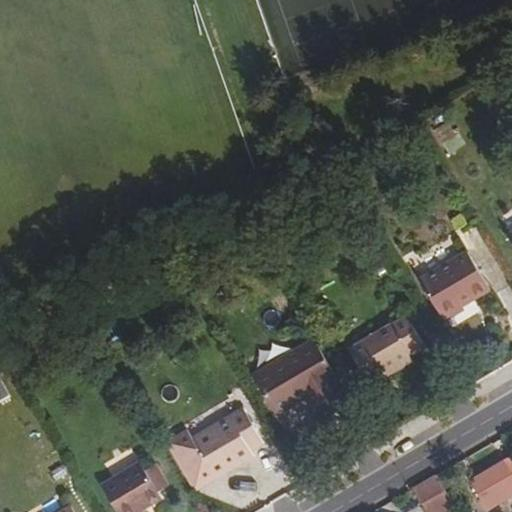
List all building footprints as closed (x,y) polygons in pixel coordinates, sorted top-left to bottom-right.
[(511,234),(503,240),(509,250),(511,248),(511,234)] [(460,311),(458,308),(487,291),(464,252),(416,279),(441,321),(460,311)] [(363,382),(378,374),(407,358),(419,351),(404,324),(348,355),(363,382)] [(332,380),(335,378),(311,340),(249,377),(272,417),(301,399),(313,418),(344,400),(332,380)] [(407,358),(378,374),(381,381),(410,364),(407,358)] [(235,464),(238,467),(253,458),(249,452),(262,444),(242,411),(190,441),(186,434),(175,440),(202,484),(235,464)] [(165,445),(194,493),(238,467),(235,464),(202,484),(175,440),(165,445)] [(490,511),(511,498),(511,459),(478,479),(482,486),(476,489),(490,511)] [(115,511),(137,511),(139,511),(137,508),(158,495),(156,492),(167,486),(154,464),(143,471),(138,463),(100,485),(115,511)] [(432,511),(436,511),(453,502),(438,475),(418,487),(432,511)] [(137,508),(139,511),(160,498),(158,495),(137,508)]
